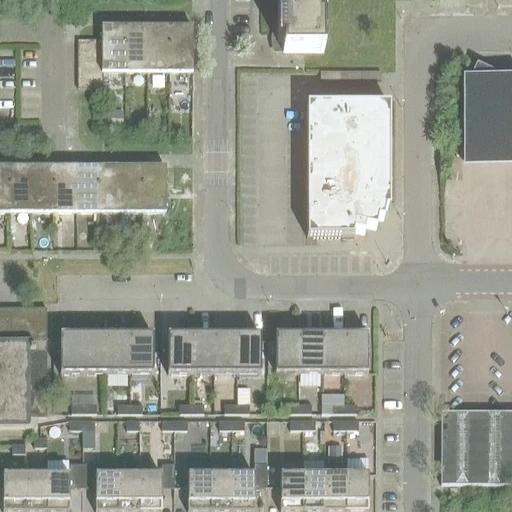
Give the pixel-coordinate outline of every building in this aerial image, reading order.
[(282,0),(283,45),(283,46),(283,55),(304,55),(305,55),(313,55),(323,55),(322,0),(282,0)] [(125,29),(102,29),(102,42),(102,55),(102,67),(102,75),(125,75),(125,29)] [(125,75),(147,75),(147,29),(125,29),(125,75)] [(147,75),(169,75),(169,29),(147,29),(147,75)] [(169,75),(193,75),(193,29),(169,29),(169,75)] [(78,43),(78,55),(102,55),(102,42),(78,43)] [(78,55),(78,67),(102,67),(102,55),(78,55)] [(511,82),(476,66),(467,84),(463,84),(463,78),(462,78),(462,161),(464,161),(464,158),(511,157),(511,82)] [(78,67),(78,80),(102,80),(102,75),(102,67),(78,67)] [(380,74),(320,74),(320,83),(380,83),(380,74)] [(78,92),(101,92),(102,92),(102,80),(78,80),(78,92)] [(389,107),(337,107),(306,107),(306,240),(353,240),(353,239),(352,239),(353,234),(363,236),(365,229),(375,231),(377,221),(382,222),(384,217),(385,211),(387,211),(387,212),(389,212),(389,107)] [(124,114),(110,114),(110,130),(123,130),(124,114)] [(0,169),(0,215),(10,216),(10,169),(0,169)] [(32,169),(10,169),(10,216),(32,216),(32,169)] [(54,169),(32,169),(32,216),(54,216),(54,169)] [(76,169),(54,169),(54,216),(76,216),(76,169)] [(98,169),(76,169),(76,216),(98,216),(98,169)] [(120,169),(98,169),(98,216),(120,216),(120,169)] [(142,169),(120,169),(120,216),(142,216),(142,169)] [(166,169),(142,169),(142,216),(166,216),(166,169)] [(0,430),(29,430),(29,421),(46,421),(46,353),(46,311),(0,310),(0,430)] [(129,337),(106,338),(106,377),(129,377),(129,337)] [(152,337),(129,337),(129,377),(153,377),(152,337)] [(167,377),(190,377),(191,337),(167,337),(167,377)] [(213,337),(191,337),(190,377),(213,377),(213,337)] [(236,337),(213,337),(213,377),(236,377),(236,337)] [(260,337),(236,337),(236,377),(260,377),(260,337)] [(274,377),(298,377),(298,337),(274,337),(274,344),(274,377)] [(321,337),(298,337),(298,377),(321,377),(321,337)] [(343,337),(321,337),(321,377),(343,377),(343,337)] [(367,337),(343,337),(343,377),(367,377),(367,337)] [(59,338),(60,377),(83,377),(83,338),(59,338)] [(106,338),(83,338),(83,377),(106,377),(106,338)] [(71,408),(71,418),(83,418),(83,408),(71,408)] [(96,408),(83,408),(83,418),(96,418),(96,408)] [(116,408),(116,418),(129,418),(129,408),(116,408)] [(141,408),(129,408),(129,418),(141,418),(141,408)] [(178,408),(178,418),(190,418),(190,408),(178,408)] [(203,408),(190,408),(190,418),(203,418),(203,408)] [(223,408),(223,418),(236,418),(236,408),(223,408)] [(249,408),(236,408),(236,418),(249,418),(249,408)] [(285,408),(285,418),(298,418),(298,408),(285,408)] [(311,408),(298,408),(298,418),(311,418),(311,408)] [(330,408),(330,418),(343,418),(343,408),(330,408)] [(355,408),(343,408),(343,418),(356,418),(355,408)] [(511,413),(444,413),(442,488),(511,487),(511,413)] [(69,435),(81,434),(81,425),(69,425),(69,435)] [(94,425),(81,425),(81,434),(94,434),(94,425)] [(138,434),(138,425),(125,425),(126,434),(138,434)] [(161,434),(174,434),(174,425),(161,425),(161,434)] [(186,425),(174,425),(174,434),(186,434),(186,425)] [(212,426),(188,425),(188,437),(212,438),(212,426)] [(218,434),(231,434),(231,425),(218,425),(218,434)] [(243,425),(231,425),(231,434),(243,434),(243,425)] [(289,425),(289,434),(302,434),(302,425),(289,425)] [(314,425),(302,425),(302,434),(314,434),(314,425)] [(332,425),(332,434),(345,434),(345,425),(332,425)] [(358,425),(345,425),(345,434),(358,434),(358,425)] [(33,451),(46,451),(46,442),(33,442),(33,451)] [(11,458),(24,458),(24,448),(11,448),(11,458)] [(328,462),(341,462),(341,449),(328,449),(328,462)] [(0,491),(2,492),(2,511),(24,511),(25,478),(3,478),(3,468),(0,467),(0,491)] [(68,478),(46,478),(46,511),(68,511),(68,492),(81,492),(81,468),(68,468),(68,478)] [(95,492),(94,511),(116,511),(117,478),(95,478),(95,468),(81,468),(81,492),(95,492)] [(160,478),(138,478),(138,511),(160,511),(161,492),(173,492),(173,468),(160,468),(160,478)] [(253,477),(231,477),(231,511),(253,511),(253,491),(266,491),(266,468),(253,468),(253,477)] [(209,478),(209,511),(231,511),(231,477),(209,478)] [(279,511),(301,511),(302,477),(279,477),(279,511)] [(302,477),(301,511),(323,511),(323,477),(302,477)] [(323,477),(323,511),(345,511),(345,477),(323,477)] [(345,477),(345,511),(367,511),(367,477),(345,477)] [(25,478),(24,511),(46,511),(46,478),(25,478)] [(117,478),(116,511),(138,511),(138,478),(117,478)] [(187,478),(186,511),(209,511),(209,478),(187,478)]
